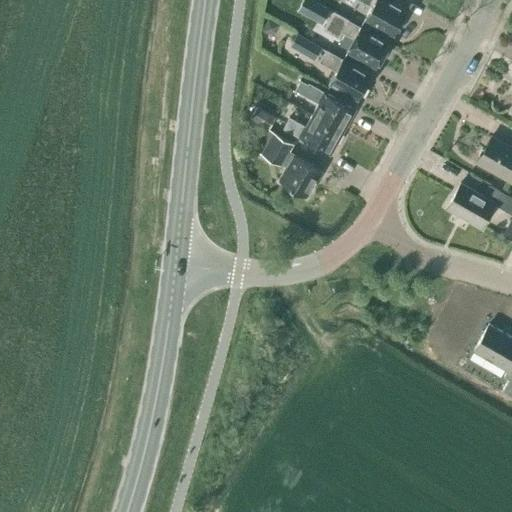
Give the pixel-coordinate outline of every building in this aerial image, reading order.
[(303,0),(299,9),(307,14),(314,0),(303,0)] [(361,0),(370,5),(364,17),(393,34),(406,11),(386,0),(361,0)] [(329,18),(323,28),(337,36),(340,30),(352,37),(346,49),(375,66),(388,43),(357,26),(357,25),(346,19),(347,19),(333,11),(329,18)] [(314,59),(321,46),(297,32),(289,45),(314,59)] [(357,98),(370,75),(339,58),(339,57),(324,49),(318,60),(332,68),(326,80),(357,98)] [(311,114),(340,130),(352,107),(333,97),(308,82),(307,83),(299,79),(294,89),(317,102),(311,114)] [(268,127),(274,116),(255,105),(248,116),(268,127)] [(327,152),(340,130),(311,114),(305,125),(288,116),(282,127),(308,142),(308,141),(327,152)] [(293,154),(287,151),(291,143),(268,129),(261,142),(265,145),(261,152),(279,164),(280,162),(286,165),(278,180),(304,195),(319,170),(293,154)] [(511,147),(491,135),(476,161),(511,181),(511,180),(511,147)] [(483,195),(459,182),(445,207),(480,227),(494,203),(511,213),(511,211),(511,197),(489,184),(483,195)] [(511,395),(511,394),(511,337),(488,323),(473,349),(506,369),(503,375),(508,378),(502,389),(511,395)]
